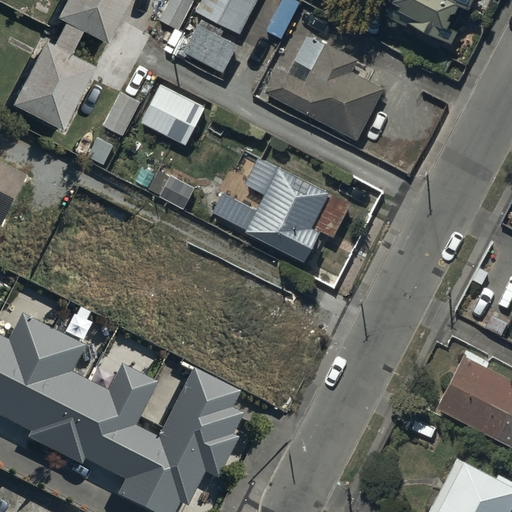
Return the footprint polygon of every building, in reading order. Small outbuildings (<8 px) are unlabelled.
[(108,41),(129,0),(70,0),(61,18),(66,21),(54,43),(50,41),(16,105),(62,128),(95,66),(75,55),(88,31),(108,41)] [(167,0),(160,12),(179,25),(195,0),(167,0)] [(237,30),(253,0),(201,0),(197,8),(237,30)] [(392,1),(386,14),(449,45),(456,30),(448,26),(452,18),(448,16),(452,7),(454,8),(458,2),(469,7),(472,0),(400,0),(402,1),(400,5),(392,1)] [(275,64),(262,90),(357,138),(383,85),(351,70),(358,57),(326,41),(325,43),(306,33),(287,70),(275,64)] [(142,123),(186,146),(206,108),(162,85),(142,123)] [(121,89),(103,122),(122,133),(140,99),(121,89)] [(215,213),(304,261),(321,232),(311,227),(330,194),(260,156),(243,186),(263,196),(256,209),(226,192),(215,213)] [(0,226),(0,227),(26,177),(0,163),(0,226)] [(172,174),(160,195),(184,208),(196,187),(172,174)] [(27,201),(13,230),(46,248),(64,213),(52,207),(49,213),(27,201)] [(115,246),(152,267),(170,234),(134,214),(115,246)] [(185,351),(248,383),(285,313),(221,279),(210,299),(188,288),(178,308),(163,336),(186,348),(185,351)] [(0,416),(31,433),(29,438),(82,465),(85,459),(128,481),(121,495),(155,511),(173,511),(180,500),(188,504),(205,472),(218,478),(237,440),(232,437),(244,414),(235,409),(244,392),(192,366),(157,436),(139,427),(162,383),(122,363),(108,390),(74,373),(88,346),(22,312),(9,339),(0,334),(0,416)] [(511,447),(511,383),(462,358),(436,409),(511,447)] [(511,511),(511,487),(457,459),(429,511),(511,511)]
